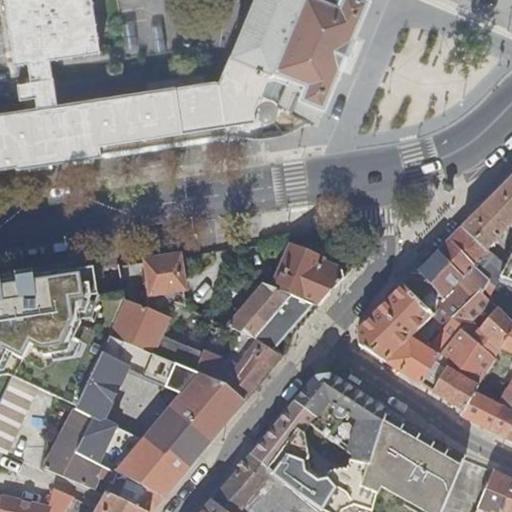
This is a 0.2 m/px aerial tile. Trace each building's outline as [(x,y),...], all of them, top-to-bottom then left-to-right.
[(99,52),(90,0),(5,0),(14,65),(27,63),(30,82),(17,83),(19,100),(34,99),(36,110),(20,112),(0,115),(0,169),(15,167),(16,169),(23,168),(23,167),(91,157),(91,158),(100,157),(100,152),(113,150),(225,134),(225,137),(304,125),(315,124),(316,125),(323,109),(325,109),(326,107),(371,1),(369,0),(254,0),(221,82),(203,85),(202,75),(146,83),(144,72),(54,85),(50,59),(73,56),(99,52)] [(304,125),(230,137),(239,139),(251,140),(268,139),(275,137),(289,133),(296,130),(304,125)] [(91,158),(91,157),(23,167),(23,168),(91,158)] [(489,279),(496,286),(500,277),(505,266),(488,250),(511,225),(511,226),(511,176),(461,227),(487,251),(472,264),(488,280),(489,279)] [(466,273),(480,290),(482,293),(488,280),(472,264),(487,251),(461,227),(443,244),(437,250),(462,276),(466,273)] [(291,247),(273,289),(319,308),(344,280),(342,272),(328,266),(330,260),(326,250),(313,244),(293,248),(291,247)] [(432,298),(436,302),(441,297),(462,276),(437,250),(402,286),(418,302),(432,288),(436,293),(432,298)] [(511,253),(505,266),(500,277),(511,281),(511,253)] [(142,274),(148,312),(169,321),(177,305),(188,311),(181,258),(147,263),(148,273),(142,274)] [(119,323),(126,302),(125,294),(101,297),(97,271),(0,285),(0,410),(16,378),(35,388),(76,411),(80,413),(97,372),(102,359),(118,322),(119,323)] [(456,303),(462,307),(480,290),(466,273),(462,276),(441,297),(452,307),(456,303)] [(288,343),(319,308),(273,289),(272,289),(265,285),(226,329),(235,333),(253,342),(272,354),(283,340),(288,343)] [(427,311),(418,302),(402,286),(357,331),(358,346),(418,384),(421,385),(438,356),(446,348),(460,330),(462,327),(451,318),(439,309),(433,316),(427,311)] [(432,288),(418,302),(427,311),(434,304),(436,302),(432,298),(436,293),(432,288)] [(462,327),(470,321),(492,302),(489,299),(482,293),(480,290),(462,307),(457,312),(451,318),(462,327)] [(452,307),(441,297),(436,302),(434,304),(440,309),(439,309),(451,318),(457,312),(452,307)] [(163,335),(169,324),(168,323),(169,321),(148,312),(126,302),(119,323),(118,322),(102,359),(189,393),(169,415),(188,425),(209,445),(244,403),(221,386),(192,373),(154,357),(152,356),(163,335)] [(456,303),(452,307),(457,312),(462,307),(456,303)] [(440,309),(434,304),(427,311),(433,316),(439,309),(440,309)] [(511,322),(497,308),(479,328),(500,348),(511,353),(511,385),(500,406),(495,403),(497,398),(492,396),(490,400),(474,393),(463,412),(462,412),(459,416),(507,439),(508,439),(511,432),(511,322)] [(500,348),(479,328),(470,321),(462,327),(460,330),(494,358),(500,348)] [(477,386),(494,358),(460,330),(446,348),(438,356),(421,385),(462,412),(463,412),(474,393),(477,386)] [(227,364),(202,352),(201,352),(192,373),(221,386),(244,403),(261,383),(281,359),(272,354),(253,342),(235,333),(227,364)] [(201,352),(163,335),(152,356),(154,357),(192,373),(201,352)] [(330,371),(316,378),(294,405),(312,419),(307,425),(309,426),(352,457),(349,461),(366,466),(368,466),(379,430),(384,414),(386,409),(387,410),(388,408),(330,371)] [(97,372),(80,413),(96,421),(79,453),(88,458),(123,384),(97,372)] [(0,449),(6,452),(35,388),(16,378),(0,410),(0,449)] [(351,503),(371,511),(377,491),(362,485),(366,466),(349,461),(348,461),(341,485),(338,488),(334,486),(333,483),(335,470),(316,475),(308,470),(306,462),(307,459),(307,452),(299,454),(298,457),(296,459),(292,458),(289,456),(288,453),(309,426),(307,425),(312,419),(294,405),(250,457),(269,474),(268,476),(286,487),(326,511),(340,511),(342,509),(351,503)] [(425,441),(461,464),(463,459),(387,410),(386,409),(384,414),(425,441)] [(76,411),(45,470),(94,491),(99,477),(103,467),(88,458),(79,453),(96,421),(80,413),(76,411)] [(454,477),(461,464),(425,441),(384,414),(379,430),(368,466),(366,466),(362,485),(377,491),(380,485),(422,511),(441,511),(455,478),(454,477)] [(169,415),(118,475),(162,500),(209,445),(188,425),(169,415)] [(267,511),(270,509),(286,487),(268,476),(269,474),(250,457),(248,459),(210,503),(221,511),(267,511)] [(111,484),(116,474),(103,467),(99,477),(111,484)] [(502,511),(511,490),(511,478),(493,471),(476,511),(502,511)] [(116,474),(111,484),(106,495),(139,511),(151,511),(162,500),(118,475),(116,474)] [(326,511),(286,487),(270,509),(267,511),(326,511)] [(511,511),(511,490),(502,511),(511,511)] [(49,509),(0,495),(0,511),(65,511),(68,507),(73,499),(55,491),(49,509)] [(97,509),(95,511),(139,511),(106,495),(97,509)] [(221,511),(210,503),(203,511),(221,511)]
